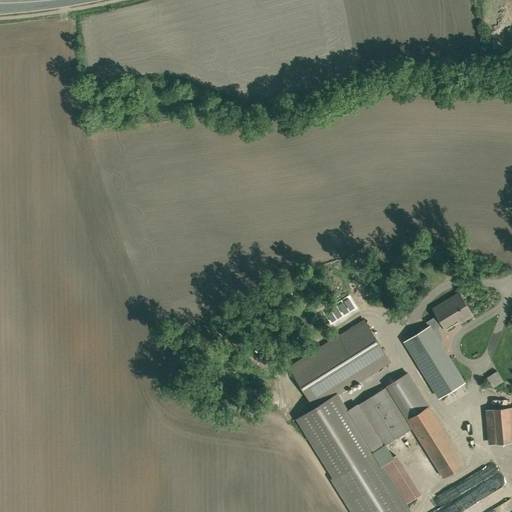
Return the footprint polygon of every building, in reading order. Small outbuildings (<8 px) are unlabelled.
[(429,327),(432,331),(442,324),(446,330),(472,314),(460,294),(434,310),(437,316),(426,322),(429,327)] [(389,354),(365,316),(292,362),(315,400),(389,354)] [(429,327),(407,341),(440,396),(464,382),(432,331),(429,327)] [(491,388),(503,382),(497,370),(485,377),(491,388)] [(389,380),(357,401),(384,442),(413,422),(407,413),(410,411),(389,380)] [(385,458),(343,391),(300,417),(334,472),(332,473),(356,511),(398,511),(413,503),(409,497),(385,458)] [(511,403),(493,405),(496,439),(511,437),(511,403)] [(419,406),(407,413),(413,422),(443,471),(455,464),(419,406)] [(396,444),(405,440),(402,435),(394,439),(396,444)] [(398,450),(385,458),(409,497),(422,489),(398,450)] [(431,511),(495,511),(494,510),(511,499),(511,493),(500,473),(431,511)]
